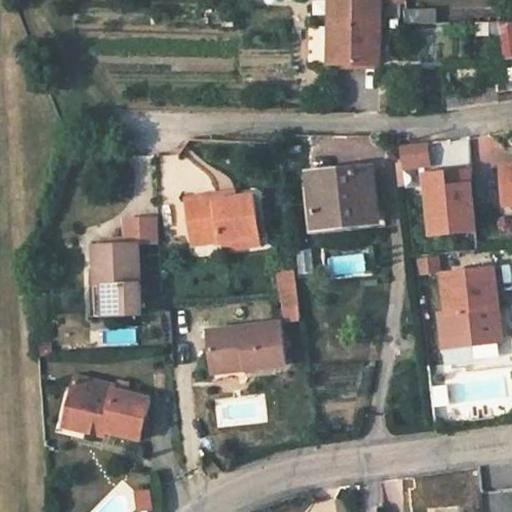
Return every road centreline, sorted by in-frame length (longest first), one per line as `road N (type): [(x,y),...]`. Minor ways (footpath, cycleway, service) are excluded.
road 1 (residential): [(511,117),(431,127),(109,121)]
road 2 (unknown): [(381,511),(378,459),(408,291),(402,179)]
road 3 (residential): [(511,442),(318,467),(208,511)]
